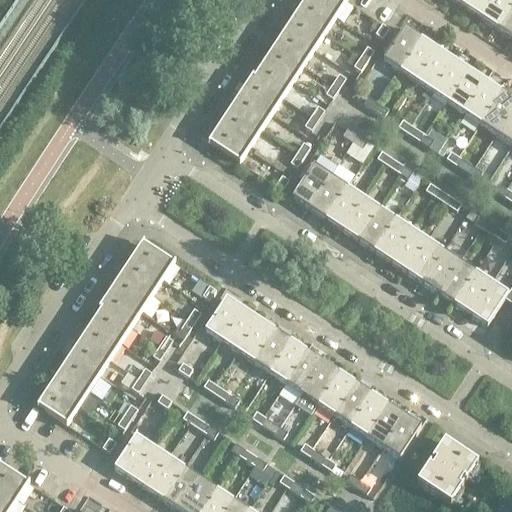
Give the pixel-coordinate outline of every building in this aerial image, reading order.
[(339,0),(307,0),(306,2),(335,21),(346,4),(339,0)] [(471,0),(448,0),(464,11),(471,0)] [(494,0),(471,0),(464,11),(481,21),(494,0)] [(511,7),(511,0),(494,0),(481,21),(497,32),(511,7)] [(335,21),(306,2),(296,18),(325,37),(335,21)] [(511,7),(497,32),(511,42),(511,7)] [(325,37),(296,18),(285,34),(314,53),(325,37)] [(375,38),(382,42),(389,32),(382,28),(375,38)] [(383,63),(400,74),(421,42),(404,30),(383,63)] [(314,53),(285,34),(274,50),(304,69),(314,53)] [(437,52),(421,42),(400,74),(416,85),(437,52)] [(304,69),(274,50),(264,66),(293,85),(304,69)] [(366,50),(360,61),(367,65),(373,55),(366,50)] [(453,63),(437,52),(416,85),(432,95),(453,63)] [(367,65),(360,61),(353,71),(360,75),(367,65)] [(469,73),(453,63),(432,95),(448,106),(469,73)] [(293,85),(264,66),(249,88),(250,89),(254,83),(282,101),(293,85)] [(485,84),(469,73),(448,106),(464,117),(485,84)] [(338,78),(332,88),(339,92),(345,82),(338,78)] [(282,101),(254,83),(250,89),(249,88),(247,87),(241,97),(272,118),(282,101)] [(501,95),(485,84),(464,117),(480,127),(501,95)] [(339,92),(332,88),(325,98),(332,102),(339,92)] [(511,112),(511,101),(501,95),(480,127),(496,138),(511,112)] [(272,118),(241,97),(230,113),(261,133),(272,118)] [(368,101),(363,108),(373,115),(378,108),(368,101)] [(388,114),(378,108),(373,115),(383,121),(388,114)] [(317,110),(310,120),(318,125),(324,115),(317,110)] [(511,147),(511,112),(496,138),(511,148),(511,147)] [(261,133),(230,113),(219,129),(251,150),(261,133)] [(318,125),(310,120),(304,130),(311,135),(318,125)] [(402,124),(397,131),(407,137),(412,130),(402,124)] [(251,150),(219,129),(208,146),(239,167),(251,150)] [(423,138),(412,130),(407,137),(419,145),(423,138)] [(357,139),(347,133),(342,140),(352,146),(357,139)] [(433,144),(423,138),(419,145),(429,151),(433,144)] [(367,146),(357,139),(352,146),(362,153),(367,146)] [(303,147),(296,157),(303,161),(310,151),(303,147)] [(391,162),(381,155),(376,162),(386,169),(391,162)] [(450,156),(446,163),(456,169),(460,162),(450,156)] [(303,161),(296,157),(290,167),(297,171),(303,161)] [(402,170),(391,162),(386,169),(398,176),(402,170)] [(472,170),(460,162),(456,169),(467,177),(472,170)] [(292,201),(309,212),(330,180),(313,168),(292,201)] [(412,176),(402,170),(398,176),(408,183),(412,176)] [(482,176),(472,170),(467,177),(477,183),(482,176)] [(281,180),(275,190),(282,194),(288,184),(281,180)] [(346,190),(330,180),(309,212),(325,223),(346,190)] [(439,194),(429,187),(425,194),(435,201),(439,194)] [(499,187),(494,194),(504,201),(509,194),(499,187)] [(362,201),(346,190),(325,223),(341,233),(362,201)] [(451,201),(439,194),(435,201),(446,208),(451,201)] [(378,212),(362,201),(341,233),(357,244),(378,212)] [(461,208),(451,201),(446,208),(456,215),(461,208)] [(395,222),(378,212),(357,244),(373,255),(395,222)] [(488,226),(478,219),(473,226),(483,233),(488,226)] [(411,233),(395,222),(373,255),(389,265),(411,233)] [(499,233),(488,226),(483,233),(494,240),(499,233)] [(427,244),(411,233),(389,265),(405,276),(427,244)] [(509,240),(499,233),(494,240),(504,247),(509,240)] [(443,254),(427,244),(405,276),(421,287),(443,254)] [(142,246),(137,253),(131,263),(162,283),(174,267),(142,246)] [(459,265),(443,254),(421,287),(438,297),(459,265)] [(162,283),(131,263),(121,279),(152,299),(162,283)] [(475,275),(459,265),(438,297),(453,308),(475,275)] [(491,286),(475,275),(453,308),(469,318),(491,286)] [(152,299),(121,279),(110,295),(141,315),(152,299)] [(508,297),(507,297),(491,286),(469,318),(486,330),(504,302),(508,297)] [(216,294),(209,290),(202,300),(209,304),(216,294)] [(141,315),(110,295),(104,305),(106,306),(101,312),(131,331),(141,315)] [(204,334),(221,345),(243,312),(226,301),(204,334)] [(131,331),(101,312),(91,328),(120,348),(131,331)] [(259,323),(243,312),(221,345),(237,356),(259,323)] [(194,313),(187,323),(194,327),(201,317),(194,313)] [(194,327),(187,323),(180,333),(187,337),(194,327)] [(275,334),(259,323),(237,356),(253,366),(275,334)] [(120,348),(91,328),(80,344),(110,364),(120,348)] [(291,344),(275,334),(253,366),(269,377),(291,344)] [(165,340),(159,350),(166,355),(172,345),(165,340)] [(110,364),(80,344),(70,360),(99,380),(110,364)] [(307,355),(291,344),(269,377),(285,387),(307,355)] [(166,355),(159,350),(152,360),(159,365),(166,355)] [(323,365),(307,355),(285,387),(301,398),(323,365)] [(99,380),(70,360),(59,376),(88,396),(99,380)] [(339,376),(323,365),(301,398),(317,408),(339,376)] [(182,367),(178,374),(188,381),(192,374),(182,367)] [(144,372),(138,382),(145,387),(151,377),(144,372)] [(88,396),(59,376),(48,392),(78,412),(88,396)] [(355,387),(339,376),(317,408),(333,419),(355,387)] [(145,387),(138,382),(131,392),(138,397),(145,387)] [(207,384),(203,391),(213,397),(217,390),(207,384)] [(371,397),(355,387),(333,419),(350,430),(371,397)] [(229,398),(217,390),(213,397),(224,405),(229,398)] [(78,412),(48,392),(37,409),(67,429),(78,412)] [(387,408),(371,397),(350,430),(366,441),(387,408)] [(239,404),(229,398),(224,405),(234,411),(239,404)] [(171,405),(161,399),(157,406),(167,412),(171,405)] [(403,419),(387,408),(366,441),(382,451),(403,419)] [(130,409),(123,419),(130,423),(137,413),(130,409)] [(197,422),(187,415),(182,422),(192,429),(197,422)] [(256,416),(251,423),(261,429),(266,422),(256,416)] [(130,423),(123,419),(117,429),(124,433),(130,423)] [(420,430),(403,419),(382,451),(399,462),(420,430)] [(208,429),(197,422),(192,429),(203,436),(208,429)] [(277,430),(266,422),(261,429),(272,437),(277,430)] [(218,436),(208,429),(203,436),(213,443),(218,436)] [(287,436),(277,430),(272,437),(282,443),(287,436)] [(113,472),(130,483),(152,450),(135,439),(113,472)] [(102,452),(109,456),(115,446),(108,442),(102,452)] [(435,465),(433,468),(431,471),(429,469),(430,468),(429,467),(416,486),(450,509),(463,489),(461,489),(460,490),(458,489),(462,483),(465,484),(463,486),(465,486),(477,467),(443,445),(431,464),(432,465),(433,463),(435,465)] [(245,454),(235,447),(230,454),(240,461),(245,454)] [(304,448),(299,455),(309,461),(314,454),(304,448)] [(168,461),(152,450),(130,483),(146,493),(168,461)] [(256,461),(245,454),(240,461),(252,468),(256,461)] [(325,462),(314,454),(309,461),(321,469),(325,462)] [(184,471),(168,461),(146,493),(162,504),(184,471)] [(266,468),(256,461),(252,468),(262,475),(266,468)] [(335,468),(325,462),(321,469),(331,475),(335,468)] [(0,468),(0,492),(17,504),(28,487),(0,468)] [(180,511),(200,482),(184,471),(162,504),(174,511),(180,511)] [(350,478),(346,485),(356,492),(360,485),(350,478)] [(293,486),(283,479),(279,486),(289,493),(293,486)] [(203,511),(216,493),(200,482),(180,511),(203,511)] [(370,491),(360,485),(356,492),(366,498),(370,491)] [(305,493),(293,486),(289,493),(300,500),(305,493)] [(11,511),(17,504),(0,492),(0,511),(11,511)] [(226,511),(232,503),(216,493),(203,511),(226,511)] [(315,500),(305,493),(300,500),(310,507),(315,500)] [(245,511),(232,503),(226,511),(245,511)]
